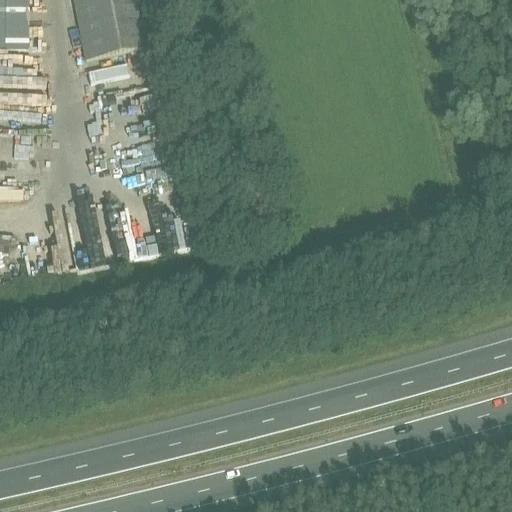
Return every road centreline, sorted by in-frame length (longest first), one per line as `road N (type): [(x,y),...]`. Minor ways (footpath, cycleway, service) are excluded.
road 1 (motorway): [(511,353),(0,486)]
road 2 (motorway): [(120,511),(511,408)]
